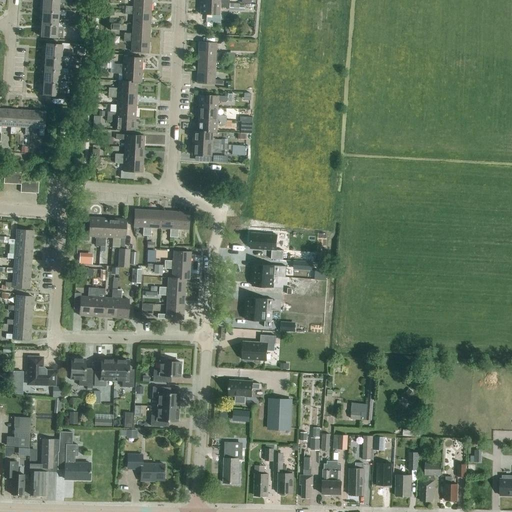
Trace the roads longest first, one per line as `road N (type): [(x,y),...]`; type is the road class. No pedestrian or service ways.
road 1 (residential): [(206,337),(54,336),(57,212)]
road 2 (residential): [(168,193),(176,0)]
road 3 (residential): [(196,511),(206,337)]
road 4 (residential): [(168,193),(213,213),(206,337)]
road 5 (tertiary): [(154,511),(0,507)]
road 6 (residential): [(57,212),(59,192),(69,188),(168,193)]
